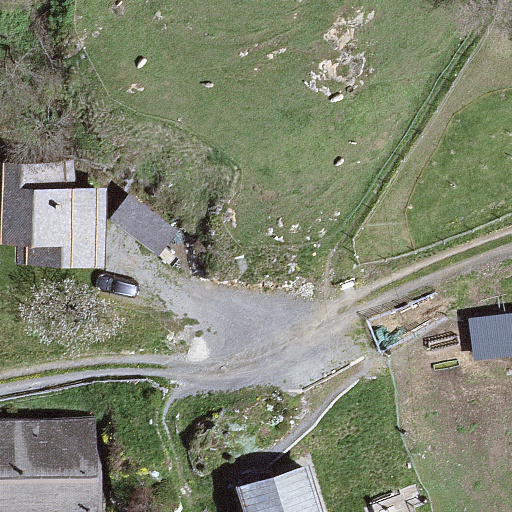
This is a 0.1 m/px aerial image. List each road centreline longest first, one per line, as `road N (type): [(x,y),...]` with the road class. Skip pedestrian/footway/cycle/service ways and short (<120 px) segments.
road 1 (track): [(328,318),(511,237)]
road 2 (track): [(194,368),(0,401)]
road 3 (track): [(328,318),(290,341),(194,368)]
